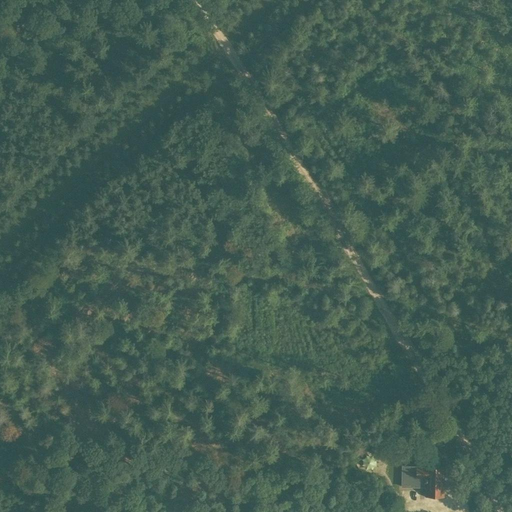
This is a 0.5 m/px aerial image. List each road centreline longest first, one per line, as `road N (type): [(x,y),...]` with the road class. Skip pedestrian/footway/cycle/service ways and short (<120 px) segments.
road 1 (track): [(495,511),(222,47)]
road 2 (track): [(222,47),(0,244)]
